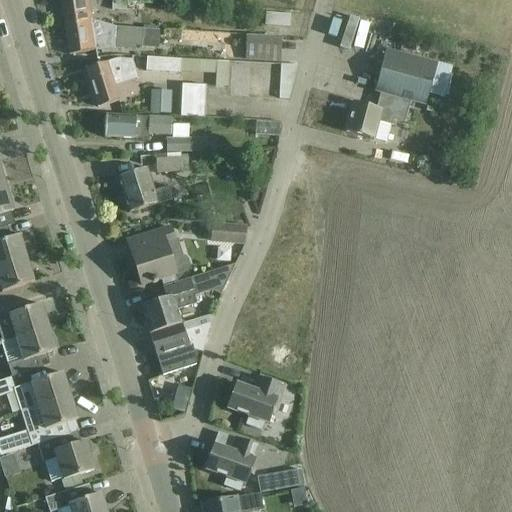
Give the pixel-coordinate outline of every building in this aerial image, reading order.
[(91,22),(87,0),(60,0),(65,26),(91,22)] [(160,22),(161,3),(112,1),(112,11),(150,12),(149,21),(160,22)] [(290,29),(291,17),(254,13),(253,25),(265,26),(265,27),(290,29)] [(158,49),(159,32),(115,29),(91,22),(65,26),(64,26),(69,57),(96,52),(114,51),(114,50),(135,51),(135,48),(158,49)] [(279,62),(280,41),(271,41),(248,40),(247,60),(279,62)] [(435,65),(385,52),(375,91),(381,92),(376,110),(353,104),(345,134),(374,142),(379,124),(391,128),(393,122),(404,125),(411,100),(425,104),(435,65)] [(182,61),(146,59),(146,73),(181,75),(182,61)] [(118,60),(107,64),(86,71),(98,110),(119,103),(115,88),(138,81),(132,61),(118,60)] [(289,102),(297,67),(281,66),(279,101),(289,102)] [(205,120),(206,97),(206,88),(182,87),(181,119),(205,120)] [(171,121),(170,121),(105,117),(104,139),(134,141),(135,129),(148,130),(148,136),(170,138),(171,121)] [(166,154),(209,153),(209,139),(166,140),(166,154)] [(156,161),(156,175),(181,174),(181,173),(193,172),(194,159),(156,161)] [(129,215),(158,205),(173,201),(169,188),(154,193),(147,170),(118,180),(129,215)] [(0,189),(0,229),(2,229),(9,227),(5,215),(13,213),(5,188),(0,189)] [(244,246),(245,229),(213,226),(212,243),(244,246)] [(0,268),(26,260),(19,238),(6,242),(2,229),(0,229),(0,268)] [(184,261),(182,260),(177,243),(175,244),(170,230),(135,241),(139,254),(132,256),(142,288),(152,284),(153,286),(157,285),(157,283),(186,273),(187,272),(188,271),(188,270),(188,269),(188,267),(188,266),(188,265),(187,264),(186,262),(185,261),(184,261)] [(34,284),(26,260),(0,268),(0,290),(1,294),(34,284)] [(162,289),(166,300),(141,308),(149,335),(180,326),(176,312),(193,307),(191,299),(215,292),(221,295),(235,266),(168,288),(162,289)] [(41,306),(9,316),(0,319),(0,335),(2,343),(49,329),(41,306)] [(188,347),(182,331),(180,326),(149,335),(163,378),(196,367),(197,362),(192,346),(188,347)] [(2,343),(14,378),(50,367),(47,355),(56,352),(49,329),(2,343)] [(16,393),(20,405),(22,413),(70,398),(63,375),(15,390),(16,393)] [(16,393),(15,390),(12,379),(0,382),(0,398),(16,393)] [(249,419),(246,427),(262,433),(265,425),(268,426),(272,415),(275,416),(285,389),(259,379),(254,392),(236,385),(226,411),(249,419)] [(78,421),(70,398),(22,413),(25,422),(28,432),(0,440),(0,456),(0,457),(37,446),(70,436),(66,425),(78,421)] [(37,446),(42,463),(43,465),(45,464),(51,484),(62,480),(63,482),(94,472),(85,444),(73,447),(70,436),(37,446)] [(236,440),(236,441),(231,453),(214,446),(205,472),(226,480),(223,488),(240,494),(243,486),(246,487),(250,475),(253,476),(262,449),(236,440)] [(87,500),(83,488),(45,500),(48,511),(59,511),(60,511),(59,511),(106,511),(101,495),(87,500)] [(260,511),(263,511),(261,495),(258,495),(201,506),(202,511),(260,511)] [(289,506),(290,511),(307,511),(305,502),(289,506)]
